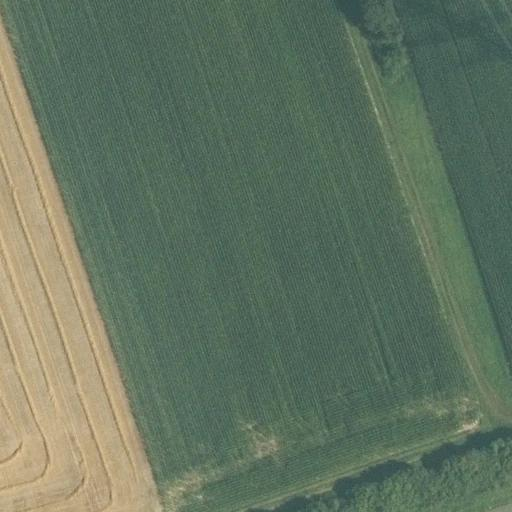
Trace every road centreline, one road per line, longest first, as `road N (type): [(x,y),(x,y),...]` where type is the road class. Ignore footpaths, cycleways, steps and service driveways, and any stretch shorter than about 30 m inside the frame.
road 1 (track): [(487,432),(348,0)]
road 2 (track): [(249,511),(511,423)]
